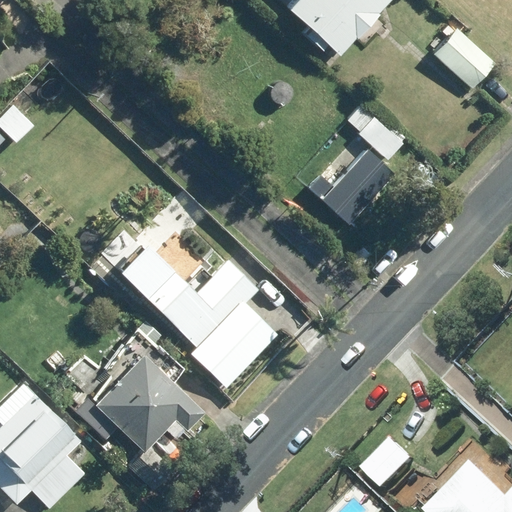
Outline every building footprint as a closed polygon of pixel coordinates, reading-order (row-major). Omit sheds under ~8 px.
[(283,0),(278,7),(300,28),(296,33),(314,49),(318,44),(330,56),(347,36),(349,38),(372,14),(370,13),(381,0),(283,0)] [(465,88),(489,62),(451,26),(426,52),(465,88)] [(11,102),(0,113),(0,127),(14,141),(32,123),(11,102)] [(381,159),(397,140),(372,117),(355,135),(381,159)] [(313,198),(340,224),(387,174),(359,148),(326,184),(315,174),(302,187),(314,197),(313,198)] [(233,348),(213,329),(250,290),(219,259),(186,293),(149,257),(126,281),(136,291),(133,294),(190,349),(186,353),(208,375),(233,348)] [(88,400),(84,404),(136,450),(123,465),(149,488),(167,468),(142,445),(166,418),(179,430),(196,411),(165,383),(175,369),(129,329),(98,371),(101,373),(94,381),(97,383),(85,398),(88,400)] [(73,439),(25,391),(0,415),(0,464),(11,475),(4,482),(17,495),(25,487),(45,507),(80,472),(60,452),(73,439)] [(408,447),(397,437),(367,467),(379,478),(390,489),(419,458),(408,447)] [(511,511),(511,503),(488,478),(481,479),(466,493),(467,500),(475,507),(470,511),(511,511)]
